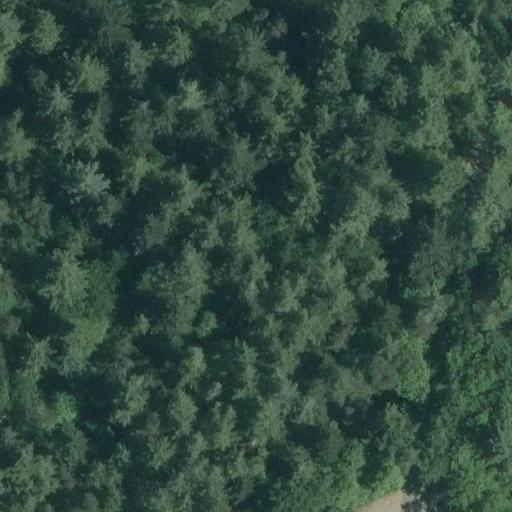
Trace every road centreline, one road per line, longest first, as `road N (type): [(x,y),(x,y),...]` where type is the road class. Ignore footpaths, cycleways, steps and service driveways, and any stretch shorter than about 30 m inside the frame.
road 1 (unclassified): [(408,511),(511,27)]
road 2 (track): [(383,511),(511,492)]
